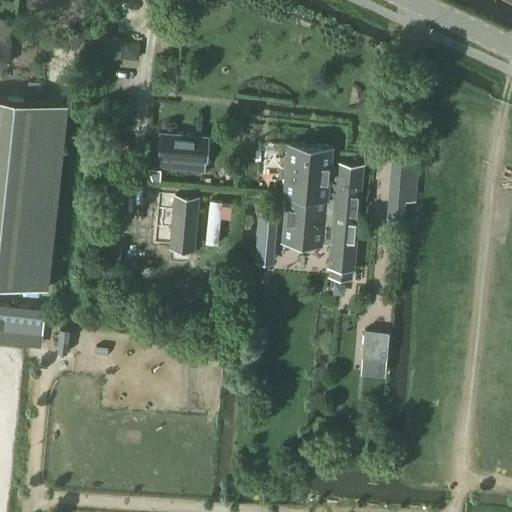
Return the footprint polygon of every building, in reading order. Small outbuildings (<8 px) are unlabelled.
[(0,63),(8,59),(9,35),(0,28),(0,63)] [(104,39),(102,54),(133,57),(138,53),(139,43),(125,42),(104,39)] [(67,103),(0,95),(0,281),(47,287),(67,103)] [(207,160),(207,158),(209,136),(209,135),(161,131),(158,156),(160,156),(160,166),(204,170),(205,160),(207,160)] [(284,153),(284,161),(286,164),(284,192),(286,192),(287,191),(326,195),(329,164),(330,164),(332,145),(288,141),(287,151),(284,153)] [(331,241),(329,264),(330,264),(329,274),(350,276),(351,266),(353,266),(363,163),(338,161),(338,165),(339,165),(332,241),(331,241)] [(286,192),(282,239),(321,242),(321,240),(331,241),(332,241),(339,165),(338,165),(330,164),(329,164),(326,195),(287,191),(286,192)] [(160,168),(148,168),(151,178),(159,179),(160,168)] [(157,193),(155,210),(173,211),(170,245),(193,247),(198,196),(175,194),(175,195),(157,193)] [(403,197),(403,196),(392,195),(391,216),(402,217),(403,197)] [(210,200),(206,243),(218,244),(220,216),(229,217),(230,205),(221,204),(222,201),(210,200)] [(260,212),(256,260),(272,261),(276,214),(260,212)] [(124,238),(100,234),(96,255),(120,259),(124,238)] [(0,327),(42,332),(45,307),(0,302),(0,327)] [(60,328),(57,351),(67,352),(70,329),(60,328)] [(365,329),(362,354),(378,356),(377,368),(385,369),(389,331),(365,329)]
